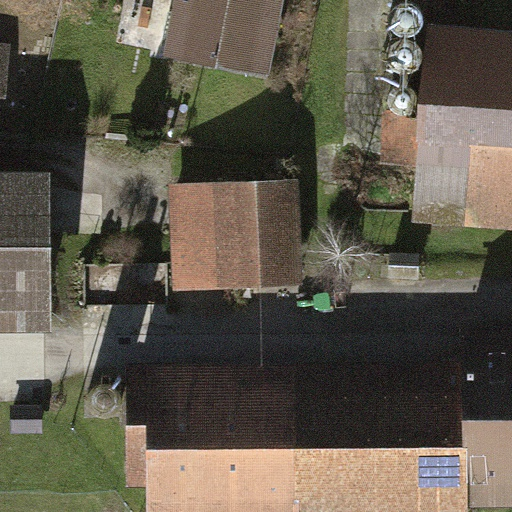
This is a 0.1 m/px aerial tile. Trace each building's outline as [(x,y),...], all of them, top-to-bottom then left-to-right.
[(173,0),(182,1),(170,66),(271,84),(285,0),(173,0)] [(421,171),(415,232),(511,239),(511,37),(511,25),(511,8),(410,0),(396,0),(382,168),(421,171)] [(18,52),(0,49),(0,99),(11,101),(18,52)] [(52,189),(0,188),(0,342),(52,342),(52,189)] [(302,189),(169,193),(172,300),(305,297),(302,189)] [(153,498),(153,511),(511,511),(511,346),(467,348),(467,374),(133,382),(135,498),(153,498)]
